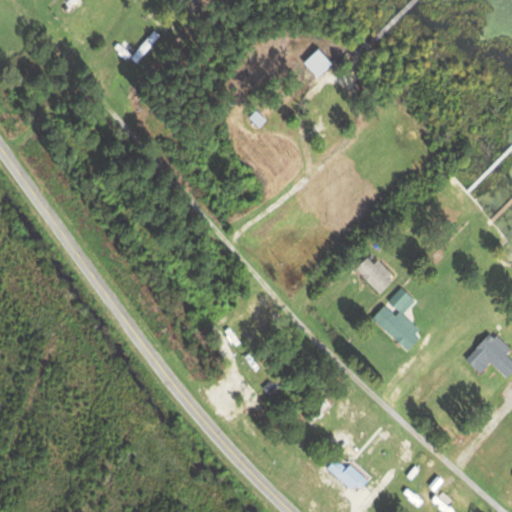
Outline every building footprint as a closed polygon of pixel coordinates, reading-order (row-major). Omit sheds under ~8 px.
[(136,65),(162,40),(153,31),(127,56),(136,65)] [(328,64),(314,49),(301,62),(315,77),(328,64)] [(264,120),(254,111),(247,118),(257,127),(264,120)] [(377,294),(393,279),(369,253),(352,269),(377,294)] [(413,301),(398,287),(369,319),(404,350),(420,332),(400,314),(413,301)] [(509,349),(493,334),(477,351),(505,378),(511,370),(511,361),(504,354),(509,349)] [(303,417),(309,425),(328,408),(322,401),(303,417)] [(352,495),(366,481),(339,454),(325,468),(352,495)]
